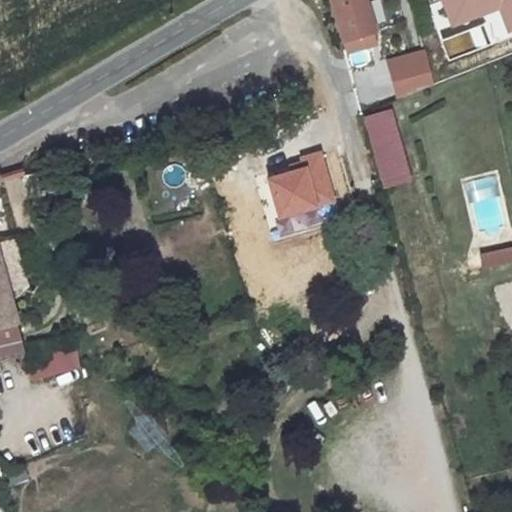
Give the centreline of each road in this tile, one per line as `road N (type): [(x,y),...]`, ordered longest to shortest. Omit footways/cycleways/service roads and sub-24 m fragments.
road 1 (unknown): [(309,0),(384,250),(440,511)]
road 2 (tertiary): [(249,0),(57,129),(0,156)]
